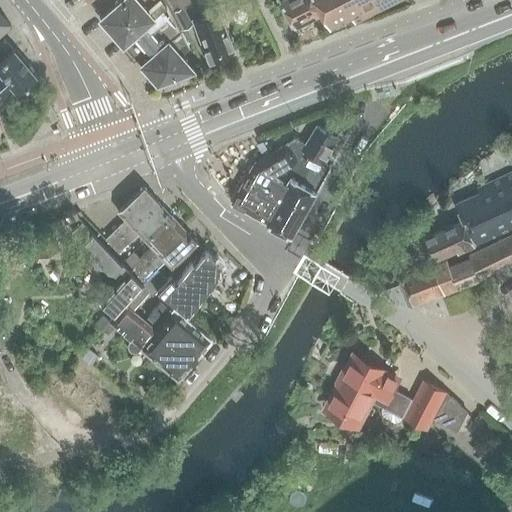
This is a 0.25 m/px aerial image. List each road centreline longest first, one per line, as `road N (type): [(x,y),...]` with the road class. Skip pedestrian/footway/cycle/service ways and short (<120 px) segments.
road 1 (secondary): [(159,147),(511,13)]
road 2 (unclassified): [(441,355),(357,292),(220,217),(159,147)]
road 3 (tertiary): [(121,164),(55,36),(26,0)]
road 4 (secondary): [(0,208),(121,164)]
